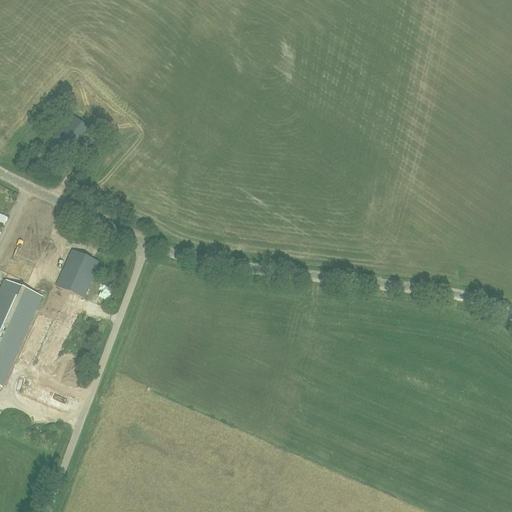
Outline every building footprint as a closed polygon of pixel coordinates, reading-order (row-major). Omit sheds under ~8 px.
[(63,161),(89,130),(74,117),(48,148),(63,161)] [(10,240),(43,252),(51,229),(18,218),(10,240)] [(85,299),(100,261),(71,250),(56,287),(85,299)] [(19,287),(26,273),(11,266),(5,281),(3,280),(0,288),(0,388),(1,389),(42,297),(19,287)] [(90,292),(106,300),(109,293),(94,285),(90,292)]
